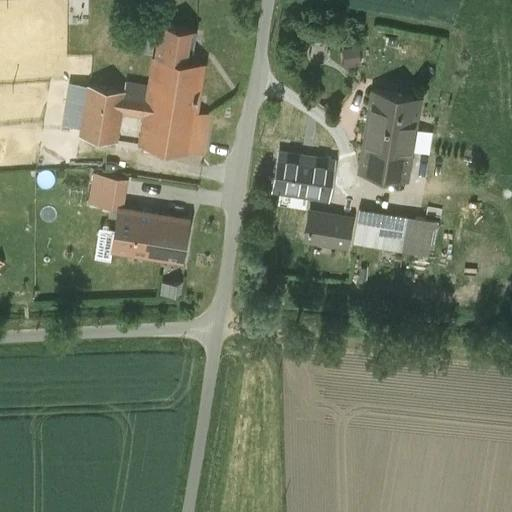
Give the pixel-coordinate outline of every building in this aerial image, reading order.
[(90,86),(81,133),(118,139),(123,110),(146,114),(142,142),(204,153),(211,114),(197,112),(206,62),(193,60),(198,30),(163,24),(151,88),(127,84),(125,92),(90,86)] [(349,63),(367,63),(367,45),(349,45),(349,63)] [(422,98),(374,89),(359,170),(407,178),(422,98)] [(282,141),(273,200),(326,208),(335,149),(282,141)] [(2,189),(20,188),(19,170),(0,171),(2,189)] [(122,207),(126,178),(95,174),(91,202),(118,206),(122,207)] [(122,207),(118,206),(111,249),(183,260),(190,218),(122,207)] [(434,219),(360,206),(354,242),(428,254),(434,219)] [(350,217),(310,211),(306,238),(346,245),(350,217)]
